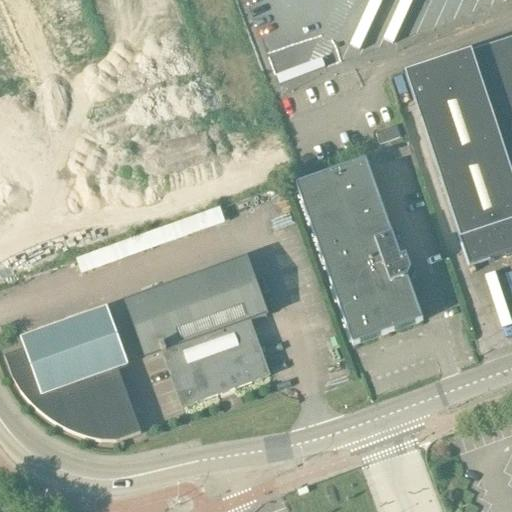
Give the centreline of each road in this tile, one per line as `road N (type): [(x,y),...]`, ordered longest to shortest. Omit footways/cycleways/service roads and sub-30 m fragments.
road 1 (unclassified): [(160,466),(326,437),(511,369)]
road 2 (unknown): [(465,385),(389,139)]
road 3 (unclassified): [(160,466),(98,476),(69,470),(40,457),(0,415)]
